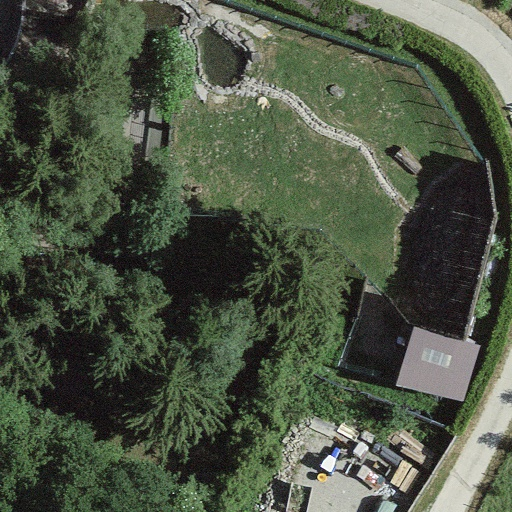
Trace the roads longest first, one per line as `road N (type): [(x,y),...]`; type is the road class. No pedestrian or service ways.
road 1 (track): [(390,0),(489,47),(511,79)]
road 2 (track): [(511,404),(454,511)]
